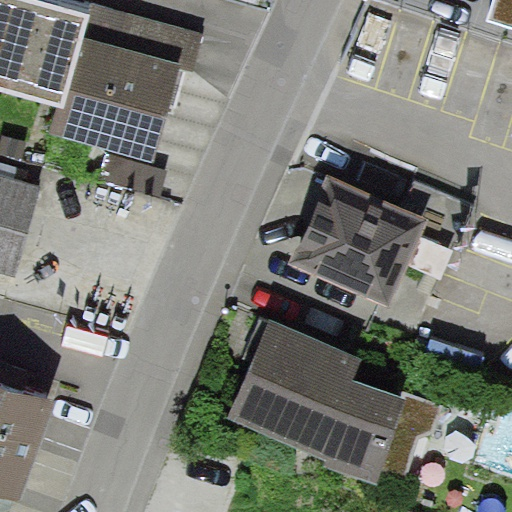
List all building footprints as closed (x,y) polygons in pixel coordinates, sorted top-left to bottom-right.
[(91,0),(0,0),(0,74),(68,92),(84,29),(91,0)] [(511,0),(487,0),(486,2),(511,11),(511,0)] [(182,55),(84,29),(68,92),(59,124),(157,150),(182,55)] [(441,278),(475,200),(412,172),(398,203),(332,174),(296,256),(388,296),(403,262),(441,278)] [(41,187),(0,174),(0,267),(14,272),(41,187)] [(363,359),(270,321),(233,410),(381,471),(407,407),(353,385),(363,359)] [(48,392),(0,375),(0,476),(13,481),(48,392)]
